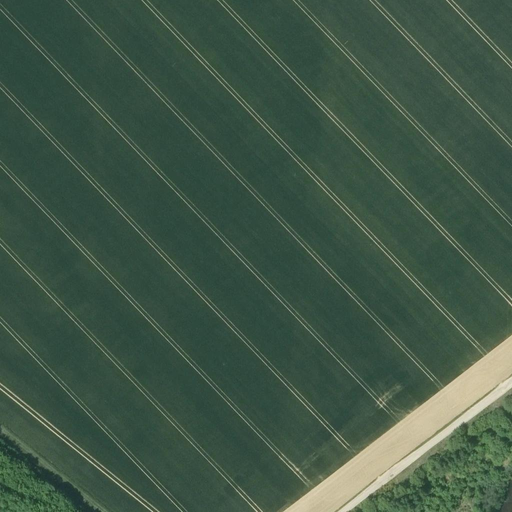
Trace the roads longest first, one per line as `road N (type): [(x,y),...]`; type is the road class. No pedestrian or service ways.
road 1 (track): [(511,394),(358,511)]
road 2 (track): [(0,434),(93,511)]
